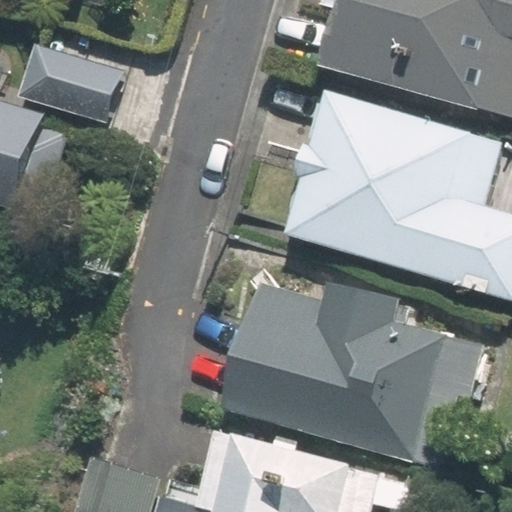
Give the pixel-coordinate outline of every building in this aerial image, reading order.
[(511,113),(511,0),(355,0),(347,29),(358,32),(348,65),(511,113)] [(53,40),(36,94),(126,121),(143,67),(53,40)] [(511,206),(500,203),(511,166),(511,138),(354,88),(337,142),(329,140),(318,174),(326,176),(308,232),(511,295),(511,206)] [(0,197),(37,208),(40,198),(60,204),(82,133),(62,127),(66,113),(0,93),(0,197)] [(284,280),(246,406),(452,468),(474,394),(485,398),(501,345),(490,342),(417,320),(424,299),(351,277),(345,298),(284,280)] [(388,511),(399,474),(372,466),(374,460),(265,429),(246,424),(223,503),(184,492),(177,511),(388,511)] [(162,511),(173,479),(107,458),(89,511),(162,511)] [(29,511),(31,508),(0,500),(0,511),(29,511)]
